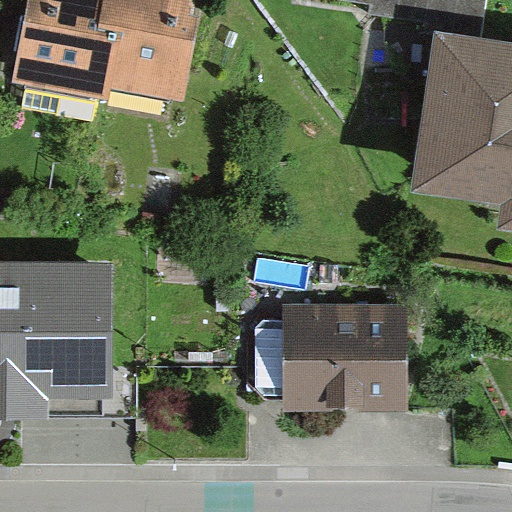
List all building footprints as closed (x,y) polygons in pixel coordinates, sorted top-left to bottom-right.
[(102,9),(103,0),(31,0),(19,61),(106,78),(109,64),(120,12),(102,9)] [(103,0),(102,9),(120,12),(109,64),(179,78),(194,5),(181,2),(181,0),(103,0)] [(343,0),(370,4),(369,14),(426,22),(426,26),(482,34),(486,0),(343,0)] [(511,50),(430,41),(411,200),(496,209),(493,236),(511,238),(511,50)] [(112,248),(0,248),(0,401),(104,401),(104,385),(113,385),(112,248)] [(401,306),(281,310),(284,408),(404,404),(401,306)]
